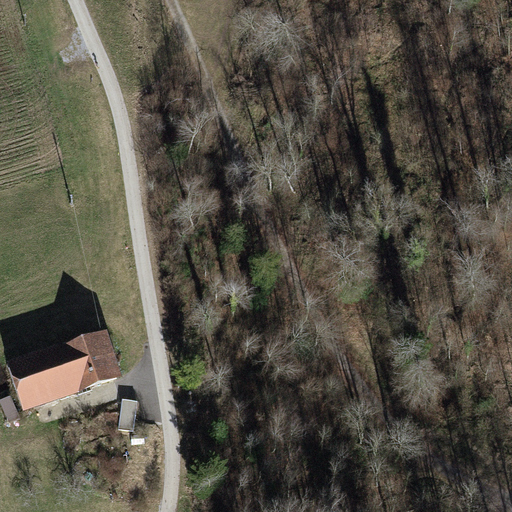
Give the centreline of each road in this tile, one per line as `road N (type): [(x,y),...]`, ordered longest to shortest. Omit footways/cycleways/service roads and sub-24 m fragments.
road 1 (track): [(172,0),(299,299),(386,422),(457,471),(511,492)]
road 2 (unclassified): [(76,0),(127,143),(172,437),(169,511)]
